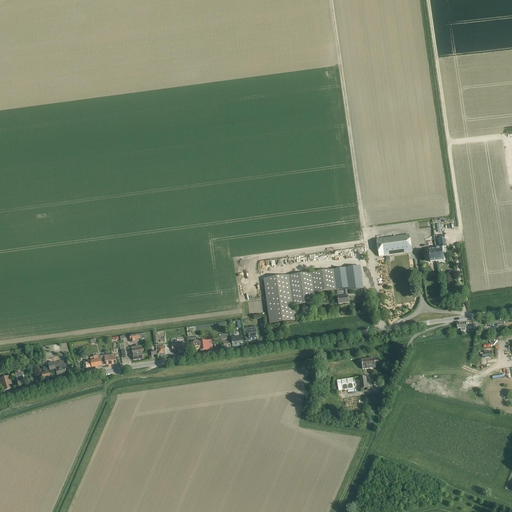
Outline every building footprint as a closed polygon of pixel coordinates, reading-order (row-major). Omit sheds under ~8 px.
[(428,250),(429,257),(430,262),(444,260),(443,255),(442,248),(446,248),(444,235),(439,236),(440,239),(438,239),(439,247),(436,248),(436,249),(428,250)] [(376,240),(378,252),(379,257),(411,253),(409,236),(376,240)] [(289,276),(263,280),(269,325),(295,321),(293,306),(315,303),(314,293),(343,289),(343,291),(337,292),(338,298),(337,298),(338,305),(349,303),(347,292),(363,290),(360,267),(289,276)] [(461,332),(465,332),(464,323),(456,324),(457,329),(461,329),(461,332)] [(244,332),(245,334),(245,337),(246,342),(257,340),(256,335),(255,330),(244,332)] [(140,335),(130,336),(131,343),(135,342),(135,340),(140,339),(146,339),(145,334),(140,335)] [(231,339),(232,342),(232,347),(240,346),(240,344),(243,343),(243,341),(242,337),(239,338),(238,337),(231,339)] [(199,338),(190,339),(191,342),(192,348),(192,351),(198,350),(200,350),(200,351),(212,350),(212,347),(212,345),(211,341),(199,342),(199,341),(199,338)] [(187,351),(186,348),(186,344),(172,346),(172,350),(178,350),(179,352),(187,351)] [(143,359),(142,354),(141,351),(141,349),(132,350),(133,355),(134,360),(143,359)] [(85,363),(84,363),(85,370),(102,366),(116,364),(115,355),(100,357),(99,355),(93,356),(93,357),(90,358),(91,361),(91,362),(85,363)] [(50,377),(49,372),(47,367),(46,362),(45,359),(42,360),(43,362),(43,363),(44,368),(43,368),(43,370),(40,371),(43,379),(50,377)] [(374,359),(362,360),(362,364),(363,370),(376,368),(375,366),(380,365),(379,360),(374,360),(374,359)] [(48,364),(48,366),(50,371),(55,369),(57,376),(66,373),(65,369),(68,369),(68,367),(67,363),(64,364),(63,361),(59,362),(60,364),(54,366),(53,363),(48,364)] [(14,373),(17,382),(19,387),(25,386),(24,381),(22,376),(24,376),(23,373),(18,374),(17,372),(14,373)] [(9,377),(0,379),(0,381),(3,392),(13,389),(9,377)] [(361,389),(368,388),(366,377),(359,378),(361,389)] [(354,389),(352,379),(337,381),(339,391),(354,389)]
